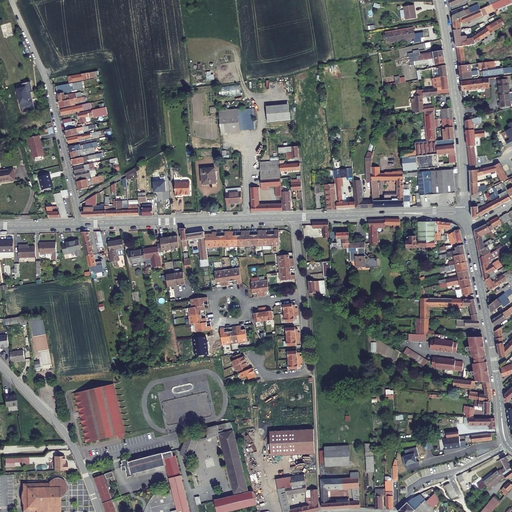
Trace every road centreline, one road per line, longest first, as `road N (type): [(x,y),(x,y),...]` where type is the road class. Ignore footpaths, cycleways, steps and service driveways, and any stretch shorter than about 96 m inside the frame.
road 1 (residential): [(80,224),(47,81),(10,0)]
road 2 (tertiary): [(507,442),(468,227)]
road 3 (tertiary): [(294,217),(80,224)]
road 4 (tertiary): [(465,211),(440,0)]
road 5 (residential): [(99,511),(72,444),(0,363)]
road 6 (tertiary): [(465,211),(294,217)]
road 7 (residential): [(302,296),(306,370),(271,377),(251,357)]
